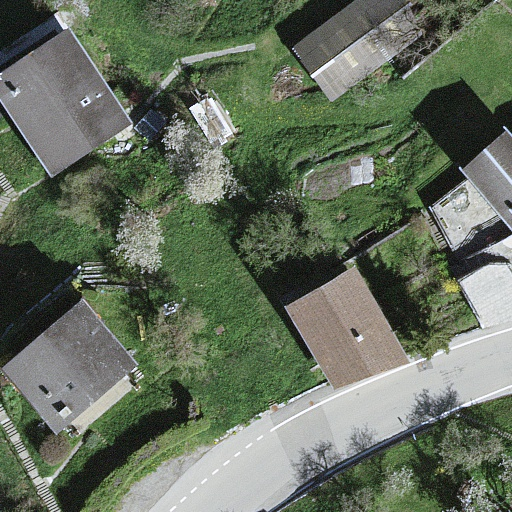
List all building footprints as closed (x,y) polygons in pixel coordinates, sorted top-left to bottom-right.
[(370,0),(366,0),(291,57),(333,112),(411,53),(370,0)] [(68,36),(0,82),(0,110),(55,192),(136,137),(68,36)] [(511,140),(509,138),(459,178),(511,239),(511,140)] [(461,271),(487,320),(511,306),(511,260),(505,248),(461,271)] [(353,273),(290,308),(336,384),(403,359),(353,273)] [(82,310),(2,380),(57,442),(136,371),(82,310)]
